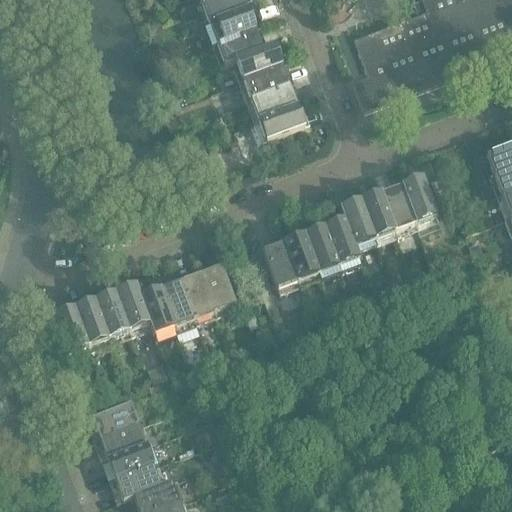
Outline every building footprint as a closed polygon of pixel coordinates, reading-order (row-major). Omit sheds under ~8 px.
[(197,0),(202,11),(230,0),(197,0)] [(240,0),(230,0),(202,11),(209,31),(247,17),(240,0)] [(420,0),(423,4),(412,8),(418,22),(403,28),(402,25),(399,26),(400,29),(353,46),(368,84),(353,89),(363,118),(511,62),(511,0),(477,0),(471,2),(470,0),(420,0)] [(247,17),(209,31),(216,51),(254,37),(247,17)] [(262,58),(262,57),(254,37),(216,51),(224,72),(236,68),(235,68),(262,58)] [(262,57),(262,58),(235,68),(236,68),(243,88),(281,74),(273,53),(262,57)] [(281,74),(243,88),(251,108),(289,94),(281,74)] [(289,94),(251,108),(258,128),(296,114),(289,94)] [(258,128),(252,131),(260,151),(266,149),(304,135),(296,114),(278,121),(258,128)] [(511,152),(486,162),(493,183),(511,175),(511,152)] [(511,175),(493,183),(501,203),(511,199),(511,175)] [(401,194),(415,232),(419,241),(420,241),(439,233),(436,225),(436,224),(422,186),(401,194)] [(401,194),(381,201),(395,239),(415,232),(401,194)] [(511,199),(501,203),(509,223),(511,222),(511,199)] [(381,201),(360,209),(375,247),(395,239),(381,201)] [(360,209),(340,217),(344,228),(356,260),(377,252),(375,247),(360,209)] [(344,228),(324,235),(340,279),(360,271),(356,260),(344,228)] [(324,235),(304,243),(320,286),(340,279),(324,235)] [(304,243),(284,250),(298,289),(300,294),(320,286),(304,243)] [(284,250),(263,258),(277,296),(298,289),(284,250)] [(200,282),(214,320),(235,312),(221,274),(200,282)] [(200,282),(180,289),(194,328),(214,320),(200,282)] [(180,289),(160,297),(174,335),(194,328),(180,289)] [(139,305),(140,305),(136,293),(115,301),(129,339),(149,332),(150,331),(139,305)] [(174,335),(160,297),(140,305),(139,305),(150,331),(149,332),(153,343),(154,343),(155,348),(176,340),(174,335)] [(115,301),(95,309),(109,347),(129,339),(115,301)] [(95,309),(74,316),(89,354),(109,347),(95,309)] [(49,326),(42,329),(56,367),(63,364),(69,366),(70,368),(90,360),(88,355),(89,354),(74,316),(55,324),(53,318),(51,319),(52,320),(49,326)] [(288,333),(275,337),(278,345),(291,340),(288,333)] [(67,375),(60,378),(68,401),(76,398),(67,375)] [(129,413),(92,427),(99,448),(136,434),(129,413)] [(494,422),(460,434),(471,464),(505,451),(494,422)] [(136,434),(99,448),(107,468),(144,454),(144,453),(136,434)] [(144,454),(107,468),(115,488),(152,474),(152,475),(158,473),(150,451),(144,453),(144,454)] [(134,504),(159,495),(159,494),(152,475),(152,474),(115,488),(123,509),(134,505),(134,504)] [(159,494),(159,495),(134,504),(134,505),(136,511),(174,511),(178,511),(170,490),(159,494)]
